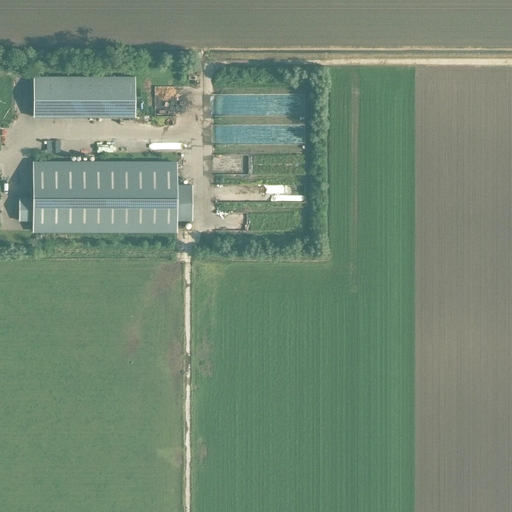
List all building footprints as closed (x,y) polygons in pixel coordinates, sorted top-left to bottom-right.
[(33,77),(33,117),(134,117),(134,77),(33,77)] [(159,83),(159,107),(171,107),(171,101),(178,101),(177,83),(159,83)] [(219,141),(307,140),(306,123),(259,124),(259,108),(263,108),(262,100),(210,101),(210,122),(219,122),(219,141)] [(104,139),(104,149),(126,149),(126,139),(104,139)] [(241,160),(242,166),(252,164),(250,157),(241,160)] [(19,198),(19,221),(33,221),(33,231),(176,231),(176,220),(191,220),(191,185),(176,185),(176,163),(33,163),(33,198),(19,198)] [(241,200),(296,200),(296,188),(241,188),(241,200)] [(63,232),(63,240),(72,240),(72,232),(63,232)] [(206,245),(217,245),(218,234),(207,234),(206,245)]
